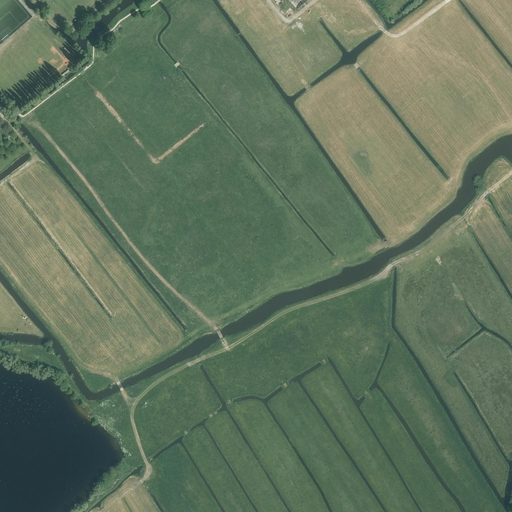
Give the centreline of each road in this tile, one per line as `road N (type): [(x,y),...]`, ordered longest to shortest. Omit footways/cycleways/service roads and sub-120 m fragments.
road 1 (track): [(511,170),(458,232),(125,397),(145,469),(103,511)]
road 2 (track): [(24,116),(193,313),(214,324),(227,350)]
road 3 (track): [(376,23),(477,68),(511,120)]
road 4 (track): [(346,73),(443,0)]
